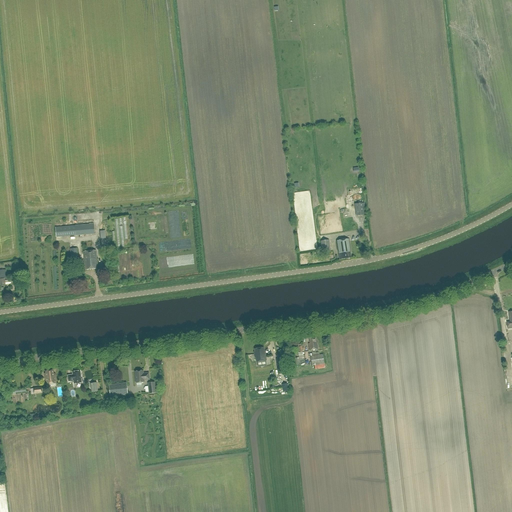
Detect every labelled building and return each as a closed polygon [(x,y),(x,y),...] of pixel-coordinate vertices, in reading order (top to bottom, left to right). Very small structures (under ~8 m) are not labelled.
[(366,215),(365,203),(356,204),(357,216),(366,215)] [(93,224),(93,223),(89,223),(89,225),(55,227),(56,237),(95,234),(94,224),(93,224)] [(106,238),(105,231),(100,231),(102,250),(111,249),(110,237),(106,238)] [(351,252),(349,239),(336,241),(338,253),(338,252),(340,260),(351,258),(350,252),(351,252)] [(331,251),(329,240),(321,241),(322,252),(331,251)] [(78,261),(77,249),(70,249),(71,262),(78,261)] [(98,269),(96,251),(83,252),(84,264),(85,264),(85,270),(98,269)] [(318,349),(316,336),(309,337),(310,343),(308,344),(309,351),(318,349)] [(266,361),(265,355),(264,355),(263,348),(255,349),(255,352),(254,352),(255,358),(256,358),(257,362),(266,361)] [(324,369),(323,358),(323,355),(310,356),(311,366),(312,366),(314,366),(315,369),(315,370),(324,369)] [(286,373),(284,359),(277,359),(279,374),(286,373)] [(54,376),(53,370),(46,371),(46,377),(45,377),(46,385),(56,384),(55,376),(54,376)] [(81,379),(80,371),(72,372),(73,375),(68,376),(68,382),(74,381),(74,384),(82,383),(81,382),(83,382),(83,379),(81,379)] [(143,374),(143,371),(135,372),(136,383),(144,383),(144,380),(149,380),(149,373),(143,374)] [(156,393),(154,382),(147,383),(149,394),(156,393)] [(128,395),(126,383),(109,385),(110,397),(128,395)]
